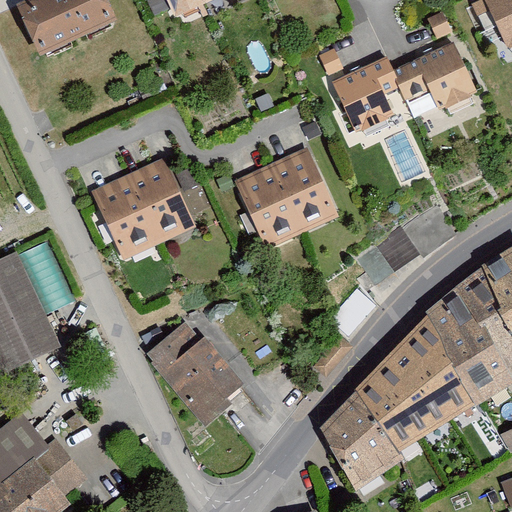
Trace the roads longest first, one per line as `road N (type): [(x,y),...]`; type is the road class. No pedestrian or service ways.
road 1 (residential): [(212,511),(0,75)]
road 2 (unclassified): [(511,233),(416,294),(242,511)]
